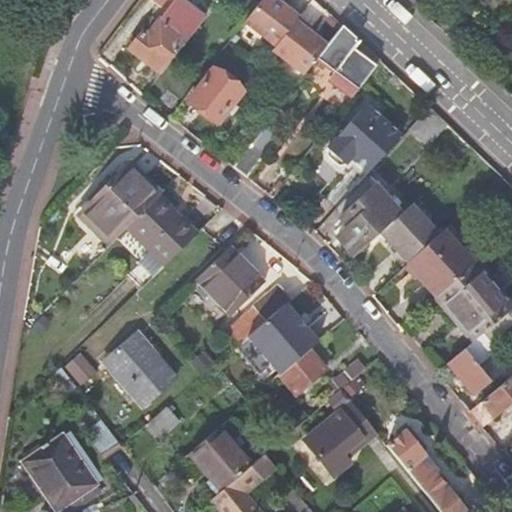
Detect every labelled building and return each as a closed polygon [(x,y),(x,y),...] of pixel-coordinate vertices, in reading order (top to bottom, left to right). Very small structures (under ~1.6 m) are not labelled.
[(187,39),(206,15),(186,0),(173,0),(160,19),(148,34),(143,31),(130,48),(161,72),(187,39)] [(299,16),(278,0),(260,0),(244,21),(276,46),(296,20),(299,16)] [(318,56),(327,44),(296,20),(273,50),(304,74),(317,57),(318,56)] [(351,96),(357,87),(379,59),(342,24),(327,44),(318,56),(317,57),(335,71),(332,75),(339,81),(337,84),(351,96)] [(242,91),(214,69),(190,100),(219,123),(242,91)] [(333,142),(367,172),(400,135),(365,104),(333,142)] [(448,124),(427,104),(407,126),(428,145),(448,124)] [(263,128),(233,167),(247,177),(277,138),(263,128)] [(466,153),(472,147),(460,135),(454,141),(466,153)] [(84,210),(114,240),(126,228),(158,195),(159,195),(128,164),(84,210)] [(338,237),(355,255),(378,235),(382,231),(401,213),(376,186),(342,218),(349,226),(338,237)] [(126,228),(164,266),(196,235),(158,195),(126,228)] [(419,196),(412,203),(439,232),(447,225),(419,196)] [(412,203),(401,213),(382,231),(393,242),(410,260),(439,232),(412,203)] [(461,236),(449,223),(447,225),(439,232),(410,260),(407,262),(438,295),(474,263),(454,243),(458,239),(461,236)] [(506,234),(499,227),(484,240),(491,248),(506,234)] [(263,283),(229,247),(196,279),(231,314),(263,283)] [(474,263),(438,295),(435,297),(472,341),(483,333),(511,307),(511,304),(500,291),(496,295),(485,281),(489,278),(475,262),(474,263)] [(279,284),(226,329),(238,342),(291,298),(279,284)] [(317,342),(284,305),(246,337),(279,375),(316,344),(317,342)] [(130,339),(103,362),(143,407),(174,379),(156,359),(151,363),(130,339)] [(279,375),(278,376),(294,395),(324,369),(323,367),(330,361),(316,344),(279,375)] [(464,349),(447,363),(472,394),(490,380),(464,349)] [(67,365),(85,382),(98,368),(81,351),(67,365)] [(329,381),(336,391),(339,388),(365,366),(357,357),(329,381)] [(511,374),(481,401),(493,416),(504,406),(511,399),(511,374)] [(272,386),(245,408),(257,422),(283,400),(272,386)] [(375,432),(350,401),(305,438),(334,474),(352,460),(346,452),(362,438),(365,441),(375,432)] [(165,407),(145,424),(156,438),(177,421),(165,407)] [(217,428),(187,453),(220,491),(249,466),(217,428)] [(386,446),(440,511),(467,511),(468,511),(435,472),(437,470),(405,431),(386,446)] [(66,436),(21,467),(48,511),(73,511),(105,493),(66,436)] [(220,491),(211,498),(222,511),(261,511),(245,493),(275,467),(263,454),(249,466),(220,491)]
